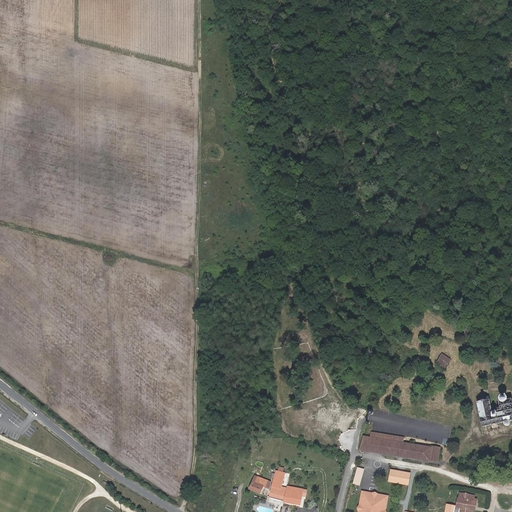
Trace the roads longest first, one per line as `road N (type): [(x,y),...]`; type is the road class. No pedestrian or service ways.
road 1 (track): [(198,0),(196,450),(180,511)]
road 2 (tertiary): [(176,511),(0,381)]
